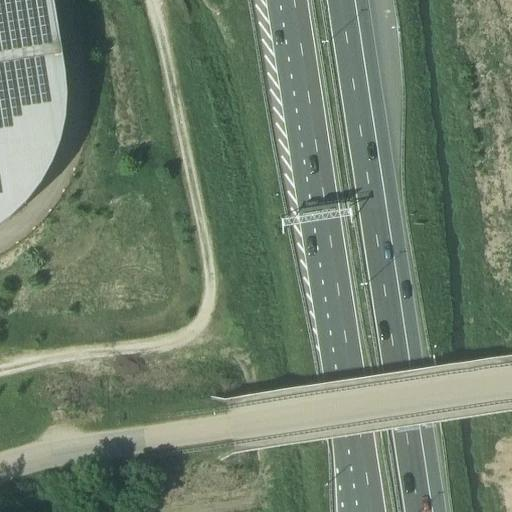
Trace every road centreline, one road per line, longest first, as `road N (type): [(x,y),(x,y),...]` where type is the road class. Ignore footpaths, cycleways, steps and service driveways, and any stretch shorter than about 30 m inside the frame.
road 1 (track): [(0,372),(148,357),(200,332),(213,302),(151,0)]
road 2 (motorway): [(426,511),(347,0)]
road 3 (unclassified): [(0,462),(511,384)]
road 4 (motorway): [(286,0),(363,511)]
